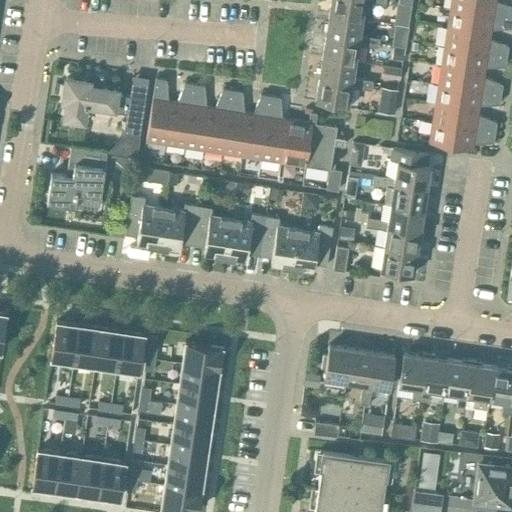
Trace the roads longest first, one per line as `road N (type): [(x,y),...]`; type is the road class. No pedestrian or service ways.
road 1 (residential): [(292,301),(5,254)]
road 2 (residential): [(5,254),(36,20)]
road 3 (residential): [(36,20),(257,44)]
road 4 (residential): [(264,511),(292,301)]
road 5 (residential): [(459,328),(486,157)]
road 6 (residential): [(459,328),(292,301)]
